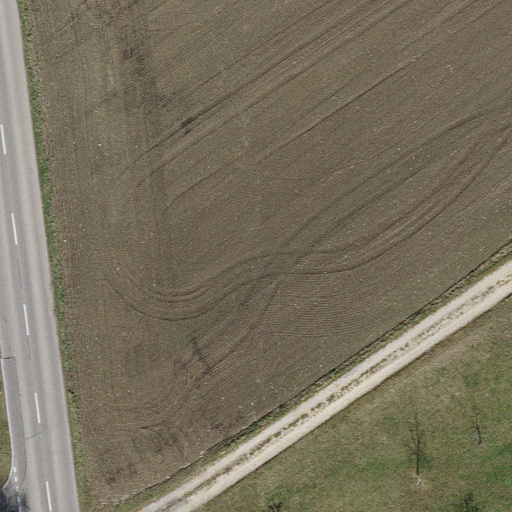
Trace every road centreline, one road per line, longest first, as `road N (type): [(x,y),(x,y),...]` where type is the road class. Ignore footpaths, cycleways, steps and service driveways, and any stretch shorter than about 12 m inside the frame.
road 1 (track): [(511,277),(170,511)]
road 2 (tertiary): [(0,103),(52,511)]
